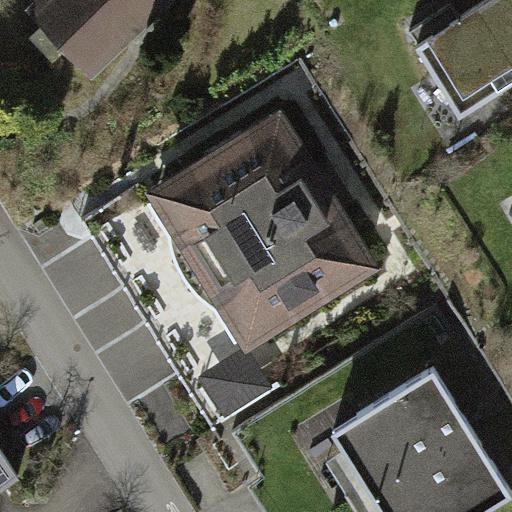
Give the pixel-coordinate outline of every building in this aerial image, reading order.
[(35,0),(20,13),(86,86),(181,0),(35,0)] [(511,3),(422,62),(468,133),(511,104),(511,3)] [(141,196),(236,353),(373,271),(278,113),(141,196)] [(326,438),(367,502),(465,439),(425,375),(326,438)] [(471,511),(500,494),(465,439),(367,502),(373,511),(471,511)] [(0,493),(13,486),(0,464),(0,493)]
